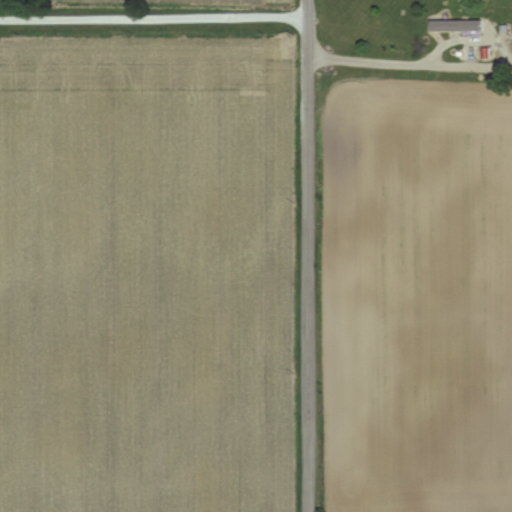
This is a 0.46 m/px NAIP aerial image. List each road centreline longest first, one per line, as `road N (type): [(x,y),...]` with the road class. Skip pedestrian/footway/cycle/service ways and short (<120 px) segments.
road 1 (tertiary): [(304,0),(307,511)]
road 2 (residential): [(305,17),(0,17)]
